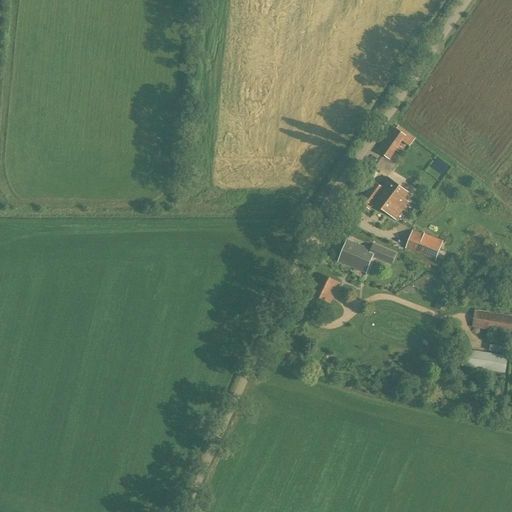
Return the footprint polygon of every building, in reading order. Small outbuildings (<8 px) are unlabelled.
[(398,145),(405,136),(405,135),(397,129),(393,127),(386,136),(377,150),(390,160),(396,151),(400,153),(403,148),(398,145)] [(364,179),(359,177),(356,182),(360,185),(364,179)] [(375,182),(372,186),(379,191),(380,189),(393,199),(393,200),(403,208),(408,201),(406,200),(410,194),(388,178),(382,187),(375,182)] [(379,191),(372,186),(360,203),(369,209),(373,203),(396,219),(403,208),(393,200),(393,199),(380,189),(379,191)] [(405,248),(435,261),(442,243),(413,231),(405,248)] [(361,253),(364,247),(347,239),(338,259),(365,272),(368,266),(361,263),(365,255),(361,253)] [(371,250),(364,247),(361,253),(365,255),(361,263),(368,266),(374,254),(378,256),(377,258),(385,262),(385,260),(392,263),(396,254),(374,244),(371,250)] [(306,293),(329,304),(339,284),(317,273),(306,293)] [(434,308),(445,311),(448,299),(437,297),(434,308)] [(511,315),(475,310),(472,327),(510,333),(511,321),(511,315)] [(291,347),(278,343),(275,352),(288,357),(291,347)] [(464,349),(462,366),(505,373),(508,356),(464,349)]
